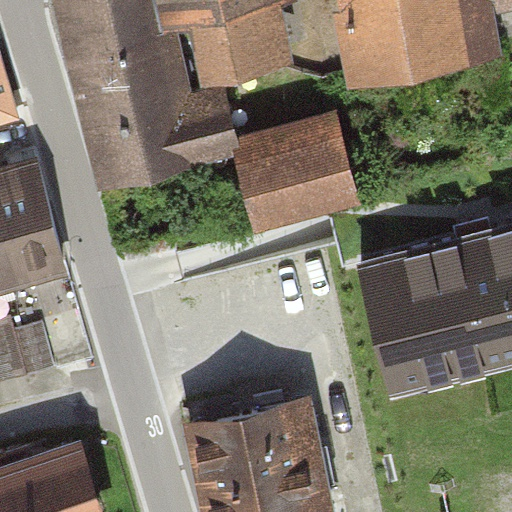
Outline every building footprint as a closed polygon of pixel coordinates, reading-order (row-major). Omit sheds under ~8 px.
[(274,0),(63,0),(103,173),(243,141),(232,92),(207,98),(204,85),(184,90),(168,22),(200,15),(212,64),(285,48),(274,0)] [(0,59),(0,114),(15,110),(0,59)] [(331,130),(247,152),(261,206),(345,184),(331,130)] [(43,163),(0,174),(0,207),(17,271),(66,258),(43,163)] [(0,207),(0,275),(17,271),(0,207)] [(511,221),(361,257),(390,380),(511,351),(511,221)] [(0,317),(0,381),(55,368),(43,322),(15,329),(12,314),(0,317)] [(338,511),(317,400),(194,423),(210,511),(338,511)] [(0,511),(97,511),(75,442),(33,456),(30,445),(0,454),(0,511)]
